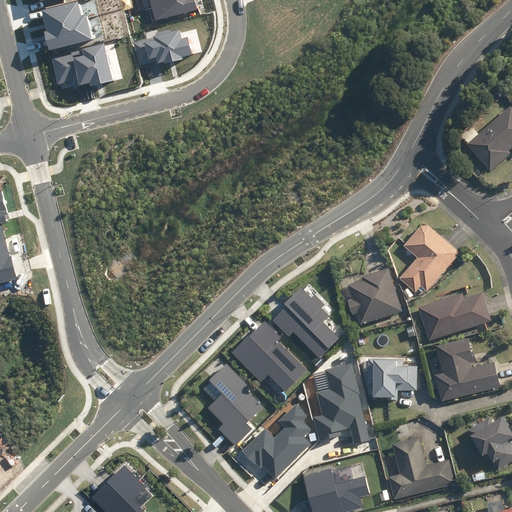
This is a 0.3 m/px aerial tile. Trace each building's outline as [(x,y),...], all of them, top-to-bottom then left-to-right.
[(150,0),(156,20),(197,9),(194,0),(150,0)] [(50,51),(93,39),(87,15),(83,16),(79,1),(41,11),(47,32),(45,33),(50,51)] [(179,31),(135,43),(140,62),(156,57),(158,63),(163,62),(164,63),(182,58),(182,57),(192,54),(188,37),(181,39),(179,31)] [(73,54),(52,59),(58,84),(78,79),(80,85),(90,82),(91,86),(113,80),(103,44),(73,52),(73,54)] [(466,145),(490,172),(511,154),(509,151),(511,148),(511,109),(510,107),(466,145)] [(0,191),(0,282),(16,279),(11,257),(9,257),(1,223),(7,222),(0,191)] [(400,279),(416,293),(421,288),(427,292),(460,254),(429,226),(424,232),(419,228),(403,247),(417,259),(400,279)] [(358,314),(361,325),(402,312),(389,269),(362,278),(363,281),(349,286),(353,301),(349,302),(352,315),(358,314)] [(295,331),(320,358),(341,340),(323,319),(327,315),(304,290),(272,318),(289,336),(295,331)] [(419,308),(430,341),(491,322),(482,294),(465,299),(463,294),(419,308)] [(267,320),(232,352),(261,382),(268,375),(284,391),(308,370),(278,336),(280,334),(267,320)] [(360,335),(351,337),(354,347),(363,345),(360,335)] [(435,376),(442,401),(500,388),(494,363),(472,368),(471,364),(476,362),(474,352),(470,353),(467,339),(437,347),(444,374),(435,376)] [(373,398),(395,398),(395,384),(399,384),(398,391),(416,392),(417,368),(396,368),(396,362),(369,361),(368,385),(373,385),(373,398)] [(264,405),(227,363),(200,388),(211,401),(206,405),(221,422),(217,426),(235,445),(252,430),(245,422),(264,405)] [(367,440),(349,365),(326,371),(330,390),(316,394),(322,418),(316,419),(321,440),(337,436),(334,427),(347,424),(352,443),(367,440)] [(276,476),(310,446),(301,436),(307,430),(296,419),(303,413),(297,406),(281,421),(287,428),(274,439),(266,430),(244,450),(255,461),(259,457),(276,476)] [(493,463),(498,471),(511,462),(511,443),(510,440),(511,438),(511,435),(501,418),(492,423),(489,418),(468,431),(471,437),(470,437),(482,456),(482,455),(486,461),(490,459),(492,463),(493,463)] [(389,479),(394,500),(455,485),(449,460),(427,466),(420,438),(393,445),(400,476),(389,479)] [(123,466),(91,497),(106,511),(140,511),(131,503),(145,488),(123,466)] [(305,477),(314,511),(344,511),(362,507),(360,497),(369,495),(364,477),(334,485),(330,470),(305,477)] [(490,471),(472,476),(474,483),(492,478),(490,471)]
